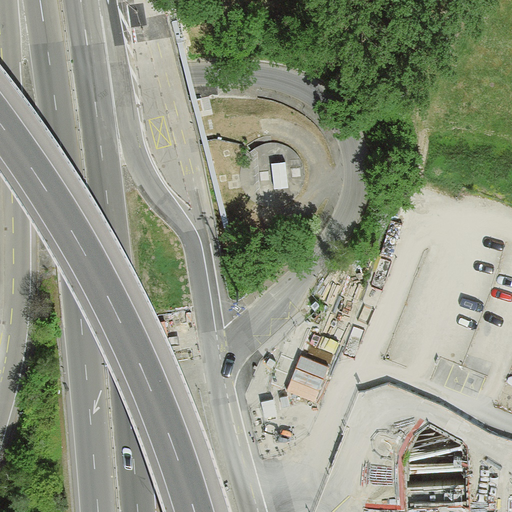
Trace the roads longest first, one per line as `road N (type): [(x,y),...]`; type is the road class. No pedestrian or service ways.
road 1 (primary): [(216,378),(244,327),(344,223),(358,165),(337,111),(300,85),(238,74),(0,93)]
road 2 (primary): [(40,0),(98,511)]
road 3 (primary): [(138,511),(85,21)]
road 4 (motorway): [(194,511),(114,310),(0,123)]
road 5 (primary): [(4,0),(20,259),(7,386)]
road 6 (primary): [(216,378),(192,241),(145,178),(85,21)]
road 7 (primary): [(249,511),(216,378)]
